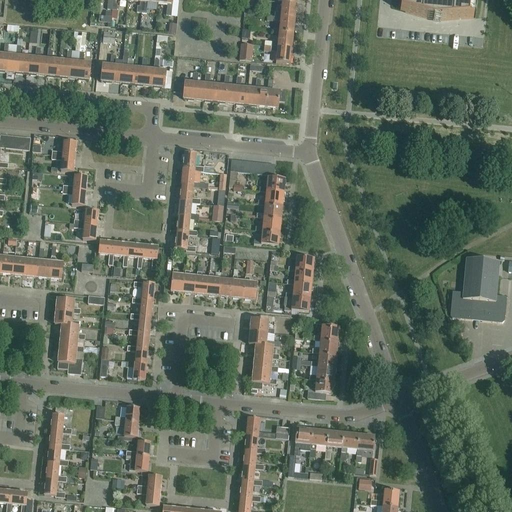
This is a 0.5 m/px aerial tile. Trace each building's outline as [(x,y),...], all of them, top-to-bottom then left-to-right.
[(113,0),(112,11),(117,11),(118,0),(128,1),(127,0),(113,0)] [(127,0),(128,1),(137,2),(136,13),(141,14),(142,3),(142,0),(127,0)] [(142,0),(142,3),(141,14),(146,14),(147,3),(157,4),(157,0),(142,0)] [(157,0),(157,4),(167,5),(166,16),(171,17),(172,0),(157,0)] [(400,0),(400,11),(400,12),(433,21),(433,24),(440,24),(440,22),(473,19),(473,18),(474,0),(400,0)] [(296,5),(281,3),(280,14),(277,14),(277,12),(274,12),(274,13),(267,13),(267,17),(294,20),(295,13),(296,13),(296,5)] [(111,22),(112,14),(102,14),(102,21),(111,22)] [(294,20),(267,17),(266,21),(273,22),(273,23),(276,24),(276,22),(279,23),(278,33),(293,35),(294,26),(293,26),(294,20)] [(242,31),(241,39),(248,40),(249,32),(242,31)] [(293,35),(278,33),(277,44),(274,44),(274,42),(271,42),(271,43),(265,43),(264,47),(291,50),(292,43),(293,43),(293,35)] [(103,45),(115,46),(115,35),(103,34),(103,45)] [(158,36),(158,44),(168,45),(169,37),(158,36)] [(26,76),(27,59),(20,58),(21,43),(17,42),(17,47),(16,47),(15,57),(13,75),(26,76)] [(0,73),(13,75),(15,57),(16,47),(4,46),(3,56),(0,55),(0,73)] [(239,46),(237,62),(250,63),(252,47),(239,46)] [(291,50),(264,47),(263,51),(270,52),(270,53),(273,54),(273,52),(276,53),(275,63),(290,65),(291,56),(290,56),(291,50)] [(45,78),(46,61),(39,60),(40,50),(36,49),(35,59),(27,59),(26,76),(45,78)] [(51,61),(52,51),(47,50),(46,61),(45,78),(57,79),(59,62),(51,61)] [(59,62),(57,79),(76,81),(78,64),(71,63),(72,53),(67,52),(66,63),(59,62)] [(132,87),(134,70),(126,69),(128,52),(123,52),(122,68),(120,85),(132,87)] [(79,53),(78,64),(76,81),(89,82),(90,65),(83,64),(84,54),(79,53)] [(120,85),(122,68),(115,68),(116,57),(111,57),(110,67),(102,66),(101,84),(120,85)] [(142,70),(134,70),(132,87),(152,89),(153,72),(146,71),(147,60),(143,60),(142,70)] [(153,72),(152,89),(164,90),(166,73),(158,72),(159,62),(154,61),(153,72)] [(203,103),(204,86),(197,85),(198,75),(193,75),(192,85),(184,84),(183,101),(203,103)] [(205,76),(204,86),(203,103),(215,104),(216,87),(209,86),(210,76),(205,76)] [(234,106),(236,89),(228,88),(229,78),(225,78),(224,88),(216,87),(215,104),(234,106)] [(246,107),(247,90),(240,90),(241,79),(237,79),(236,89),(234,106),(246,107)] [(265,109),(267,92),(260,92),(261,81),(256,81),(255,91),(247,90),(246,107),(265,109)] [(268,82),(267,92),(265,109),(277,110),(278,103),(284,104),(285,94),(279,94),(279,93),(271,93),(272,82),(268,82)] [(51,157),(74,160),(75,145),(63,144),(62,154),(52,153),(51,157)] [(40,147),(33,146),(32,154),(40,155),(40,147)] [(194,173),(201,174),(203,174),(204,169),(195,168),(196,156),(184,155),(183,171),(194,172),(194,173)] [(73,174),(74,160),(51,157),(51,159),(46,158),(45,162),(51,162),(51,161),(61,162),(60,173),(73,174)] [(192,188),(192,189),(212,191),(212,186),(200,184),(201,174),(194,173),(194,172),(183,171),(181,187),(192,188)] [(62,192),(85,194),(86,179),(74,178),(73,189),(63,188),(62,192)] [(266,193),(283,195),(285,181),(267,179),(266,189),(259,189),(259,193),(266,194),(266,193)] [(191,204),(191,205),(200,206),(200,201),(191,200),(192,189),(192,188),(181,187),(179,203),(191,204)] [(84,209),(84,208),(85,194),(62,192),(62,196),(72,197),(71,208),(84,209)] [(264,206),(282,208),(283,195),(266,193),(266,194),(265,203),(258,202),(257,206),(264,207),(264,206)] [(189,220),(189,221),(198,222),(199,217),(190,216),(191,205),(191,204),(179,203),(178,219),(189,220)] [(263,219),(281,221),(282,208),(264,206),(264,207),(263,216),(256,215),(256,220),(263,220),(263,219)] [(74,226),(96,229),(98,214),(85,212),(84,223),(74,222),(74,226)] [(187,236),(187,237),(196,238),(197,233),(188,232),(189,221),(189,220),(178,219),(176,235),(187,236)] [(261,232),(279,234),(281,221),(263,219),(263,220),(262,229),(255,228),(254,233),(261,234),(261,232)] [(95,243),(95,242),(96,229),(74,226),(73,230),(83,231),(82,242),(95,243)] [(261,245),(278,247),(279,234),(261,232),(261,234),(261,242),(254,241),(253,246),(261,247),(261,245)] [(185,253),(195,254),(195,249),(186,248),(187,237),(187,236),(176,235),(174,251),(185,252),(185,253)] [(114,245),(100,244),(99,244),(98,256),(109,257),(108,267),(112,268),(113,258),(113,257),(114,245)] [(113,257),(113,258),(123,259),(122,269),(126,269),(127,259),(128,247),(114,245),(113,257)] [(127,259),(138,260),(137,270),(141,271),(142,261),(141,261),(142,248),(128,247),(127,259)] [(141,261),(142,261),(152,262),(151,272),(155,272),(157,250),(142,248),(141,261)] [(3,251),(2,259),(0,276),(13,277),(14,260),(7,260),(7,252),(3,251)] [(38,263),(36,280),(48,281),(50,264),(42,263),(44,251),(39,251),(39,257),(38,263)] [(50,259),(50,264),(48,281),(61,282),(62,265),(54,265),(56,252),(52,251),(51,259),(50,259)] [(14,260),(13,277),(24,279),(26,262),(19,261),(19,255),(15,255),(14,260)] [(26,262),(24,279),(36,280),(38,263),(31,262),(31,257),(27,256),(26,262)] [(295,272),(312,274),(314,260),(296,259),(295,269),(288,268),(288,273),(295,274),(295,272)] [(504,323),(506,298),(495,297),(499,263),(466,260),(463,294),(452,293),(450,318),(452,320),(501,325),(504,323)] [(81,273),(92,275),(93,268),(82,266),(81,273)] [(208,280),(206,297),(218,298),(220,282),(213,281),(213,275),(212,275),(213,267),(209,267),(208,280)] [(170,293),(182,295),(184,278),(176,277),(177,272),(173,271),(172,277),(170,293)] [(184,278),(182,295),(194,296),(196,279),(188,278),(189,273),(185,272),(184,278)] [(288,286),(293,287),(293,286),(311,287),(312,274),(295,272),(295,274),(294,282),(289,282),(288,286)] [(197,274),(196,279),(194,296),(206,297),(208,280),(200,280),(201,274),(197,274)] [(221,276),(220,282),(218,298),(230,300),(232,283),(225,282),(225,277),(221,276)] [(232,283),(230,300),(242,301),(244,284),(236,283),(237,278),(232,277),(232,283)] [(244,279),(244,284),(242,301),(255,302),(256,285),(248,284),(249,279),(244,279)] [(141,302),(152,303),(153,287),(143,286),(143,285),(134,284),(133,289),(142,290),(141,301),(141,302)] [(310,300),(311,287),(293,286),(293,287),(292,295),(285,294),(285,299),(292,299),(292,298),(310,300)] [(104,300),(88,298),(87,306),(103,307),(104,300)] [(292,298),(292,299),(291,308),(284,308),(283,312),(291,313),(291,312),(308,314),(310,300),(292,298)] [(139,318),(150,319),(152,303),(141,302),(141,301),(132,300),(132,305),(140,306),(139,317),(139,318)] [(55,314),(72,315),(80,316),(80,311),(73,310),(74,303),(57,301),(55,314)] [(54,326),(62,327),(78,329),(79,323),(71,323),(72,315),(55,314),(54,326)] [(250,333),(266,335),(271,335),(271,330),(267,330),(268,323),(271,323),(272,317),(257,315),(256,321),(251,321),(250,333)] [(138,333),(149,335),(150,319),(139,318),(139,317),(130,316),(130,321),(139,322),(138,333)] [(105,322),(104,329),(114,330),(115,323),(105,322)] [(78,336),(78,329),(62,327),(60,339),(77,341),(86,342),(86,338),(82,338),(82,336),(78,336)] [(320,341),(337,343),(339,330),(321,328),(320,338),(313,337),(313,342),(320,343),(320,341)] [(147,350),(149,335),(138,333),(129,332),(128,337),(137,338),(136,349),(147,350)] [(248,346),(255,347),(272,348),(280,349),(280,344),(266,343),(266,335),(250,333),(248,346)] [(77,341),(60,339),(59,352),(76,353),(88,355),(89,349),(76,348),(77,341)] [(318,354),(336,356),(337,343),(320,341),(320,343),(319,351),(312,350),(312,355),(318,356),(318,354)] [(254,359),(271,361),(279,362),(279,357),(272,356),(272,348),(255,347),(254,359)] [(136,349),(128,348),(128,353),(135,354),(134,365),(134,366),(146,367),(147,350),(136,349)] [(76,353),(59,352),(57,371),(65,371),(65,376),(78,377),(79,361),(75,361),(76,353)] [(317,367),(335,369),(336,356),(318,354),(318,356),(318,364),(311,363),(310,368),(317,368),(317,367)] [(253,371),(277,374),(284,375),(284,369),(270,368),(271,361),(254,359),(253,371)] [(108,362),(101,361),(99,378),(107,379),(108,362)] [(134,366),(134,365),(126,364),(125,369),(134,370),(133,382),(144,383),(146,367),(134,366)] [(333,383),(335,369),(317,367),(317,368),(316,377),(309,377),(309,381),(316,382),(316,381),(333,383)] [(277,374),(253,371),(251,391),(261,392),(261,394),(275,395),(277,374)] [(316,381),(316,382),(315,391),(308,390),(307,400),(324,402),(325,395),(332,396),(333,383),(316,381)] [(96,409),(95,421),(104,422),(105,410),(96,409)] [(115,423),(138,425),(139,411),(127,409),(126,420),(115,419),(115,423)] [(62,434),(62,435),(72,436),(73,431),(62,430),(64,418),(52,417),(50,433),(62,434)] [(257,439),(273,441),(274,435),(258,434),(259,422),(247,420),(246,437),(257,438),(257,439)] [(138,425),(115,423),(114,427),(125,428),(124,439),(136,440),(138,425)] [(310,453),(312,433),(301,431),(301,429),(297,428),(295,445),(294,458),(299,458),(300,452),(310,453)] [(312,430),(312,433),(310,453),(309,459),(314,460),(316,447),(326,448),(327,434),(317,433),(317,431),(312,430)] [(327,434),(326,448),(341,450),(343,436),(332,435),(332,432),(327,432),(327,434)] [(60,450),(60,451),(69,452),(70,447),(61,446),(62,435),(62,434),(50,433),(49,449),(60,450)] [(343,433),(343,436),(341,450),(340,462),(345,463),(346,451),(357,452),(358,437),(348,436),(348,434),(343,433)] [(358,435),(358,437),(357,452),(355,464),(361,464),(361,458),(372,459),(374,439),(363,438),(363,435),(358,435)] [(257,438),(246,437),(244,452),(256,454),(255,455),(265,456),(265,450),(256,449),(257,439),(257,438)] [(126,457),(148,459),(150,445),(137,444),(136,454),(126,453),(126,457)] [(49,449),(47,465),(59,466),(59,467),(67,468),(68,463),(59,462),(60,451),(60,450),(49,449)] [(254,470),(254,471),(263,472),(264,466),(254,466),(255,455),(256,454),(244,452),(243,469),(254,470)] [(147,474),(147,473),(148,459),(126,457),(125,461),(130,462),(129,472),(147,474)] [(374,477),(376,461),(369,461),(367,477),(374,477)] [(57,482),(57,483),(66,484),(70,484),(70,479),(58,478),(59,467),(59,466),(47,465),(46,481),(57,482)] [(252,486),(252,487),(261,488),(262,483),(253,482),(254,471),(254,470),(243,469),(241,485),(252,486)] [(137,487),(137,492),(159,494),(161,479),(149,478),(148,488),(137,487)] [(56,494),(57,483),(57,482),(46,481),(44,497),(55,498),(55,499),(64,500),(65,495),(56,494)] [(112,482),(112,489),(124,490),(124,482),(112,481),(112,482)] [(251,502),(251,503),(266,504),(266,499),(251,498),(252,487),(252,486),(241,485),(239,500),(251,502)] [(0,492),(0,504),(7,505),(6,511),(10,511),(11,506),(12,493),(0,492)] [(146,507),(158,509),(159,494),(137,492),(136,496),(147,497),(146,507)] [(12,493),(11,506),(21,507),(20,511),(25,511),(27,495),(12,493)] [(370,502),(369,507),(382,508),(397,510),(399,510),(400,505),(397,505),(398,494),(384,493),(383,503),(370,502)] [(249,511),(251,503),(251,502),(239,500),(238,511),(249,511)]
